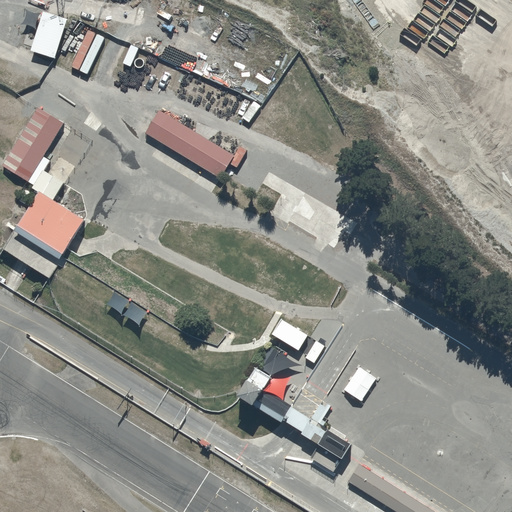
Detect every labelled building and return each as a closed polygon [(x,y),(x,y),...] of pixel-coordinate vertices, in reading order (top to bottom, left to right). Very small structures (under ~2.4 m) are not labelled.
[(155,26),(150,33),(184,55),(189,48),(155,26)] [(134,76),(143,60),(136,55),(127,72),(134,76)] [(177,68),(160,57),(154,66),(171,77),(177,68)] [(35,186),(50,161),(44,157),(65,123),(70,126),(74,119),(53,106),(48,115),(39,109),(3,166),(35,186)] [(160,111),(147,134),(221,178),(234,155),(160,111)] [(63,188),(43,176),(33,193),(39,197),(16,234),(14,233),(1,252),(48,282),(84,226),(52,206),(63,188)] [(134,191),(127,187),(107,220),(114,225),(134,191)] [(313,213),(300,205),(295,214),(302,218),(302,217),(309,220),(313,213)] [(248,306),(242,319),(251,323),(252,322),(255,323),(256,320),(259,321),(260,319),(255,316),(257,311),(248,306)] [(240,312),(231,308),(226,318),(235,323),(240,312)] [(281,323),(271,339),(298,355),(308,339),(281,323)] [(325,346),(316,341),(306,359),(314,364),(325,346)] [(280,354),(270,348),(257,369),(266,375),(280,354)] [(327,433),(327,434),(309,424),(310,422),(290,409),(292,405),(267,390),(272,380),(255,371),(237,406),(254,415),(256,410),(264,414),(262,418),(273,424),(275,421),(282,426),(283,423),(302,434),(301,436),(315,445),(318,447),(311,459),(334,474),(351,447),(327,433)] [(322,402),(310,421),(319,426),(331,407),(322,402)] [(365,453),(349,479),(401,511),(441,511),(379,473),(384,465),(365,453)]
